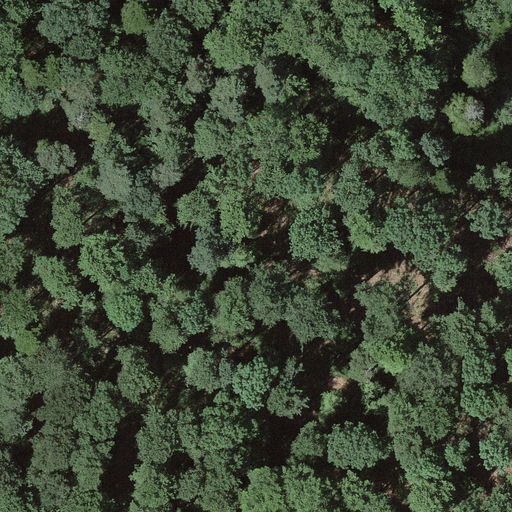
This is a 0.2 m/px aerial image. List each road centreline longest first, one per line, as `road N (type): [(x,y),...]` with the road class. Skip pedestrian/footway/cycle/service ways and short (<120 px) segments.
road 1 (track): [(511,140),(0,123)]
road 2 (track): [(312,511),(511,403)]
